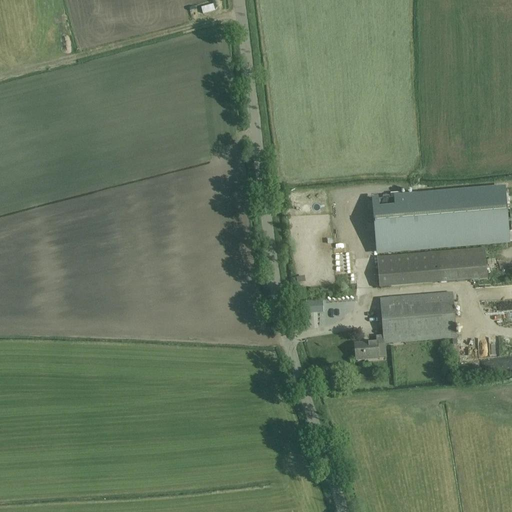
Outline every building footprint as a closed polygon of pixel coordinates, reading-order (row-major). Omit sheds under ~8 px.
[(511,191),(379,202),(380,245),(511,238),(511,191)] [(380,288),(488,281),(485,249),(377,258),(380,288)] [(380,299),(383,336),(376,337),(376,343),(355,345),(356,361),(378,359),(377,347),(385,346),(385,344),(457,339),(453,294),(380,299)] [(477,308),(493,306),(492,297),(476,299),(477,308)] [(322,300),(306,302),(307,311),(323,309),(322,300)]
